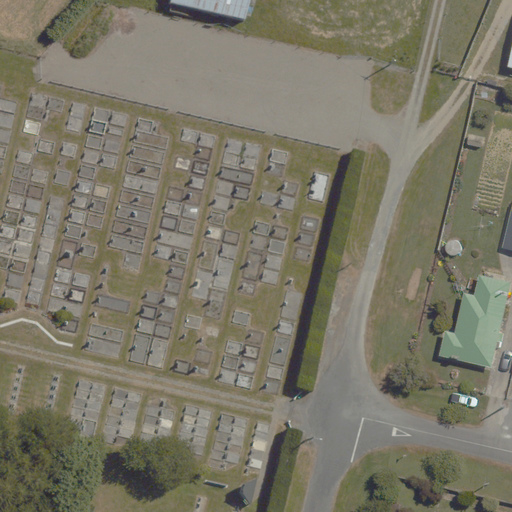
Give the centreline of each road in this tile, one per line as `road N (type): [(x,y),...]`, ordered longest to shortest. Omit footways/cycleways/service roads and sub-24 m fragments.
road 1 (residential): [(421,75),(342,412)]
road 2 (residential): [(342,412),(511,451)]
